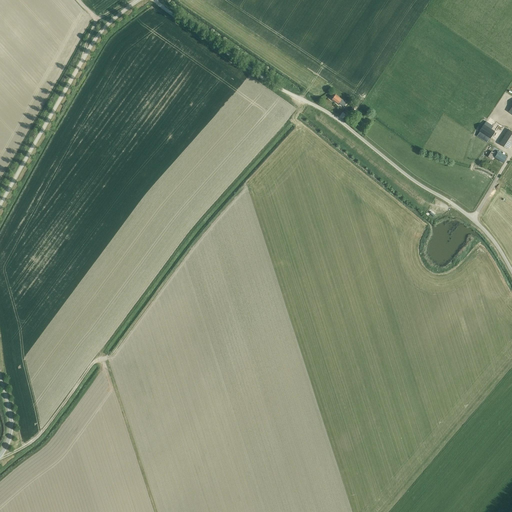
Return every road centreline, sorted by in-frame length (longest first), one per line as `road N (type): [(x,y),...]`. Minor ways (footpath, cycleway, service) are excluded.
road 1 (unclassified): [(511,271),(459,208),(155,0)]
road 2 (track): [(0,455),(40,438),(101,356),(154,511)]
road 3 (unclassified): [(0,205),(92,43),(138,0)]
